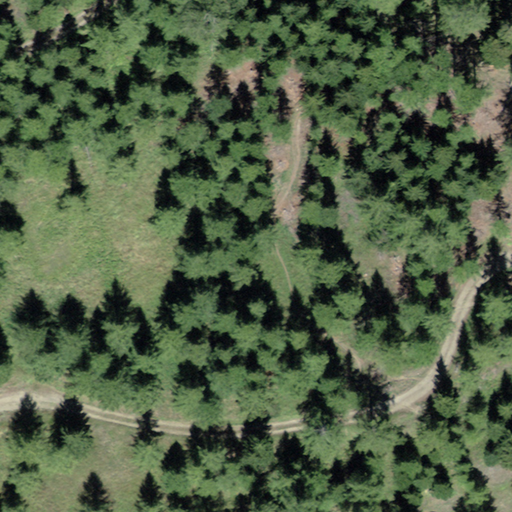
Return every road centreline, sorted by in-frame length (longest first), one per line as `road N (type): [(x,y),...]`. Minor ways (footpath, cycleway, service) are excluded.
road 1 (track): [(0,407),(211,432),(319,427),(402,399)]
road 2 (track): [(402,399),(435,372),(474,274),(511,254)]
road 3 (track): [(106,0),(0,63)]
